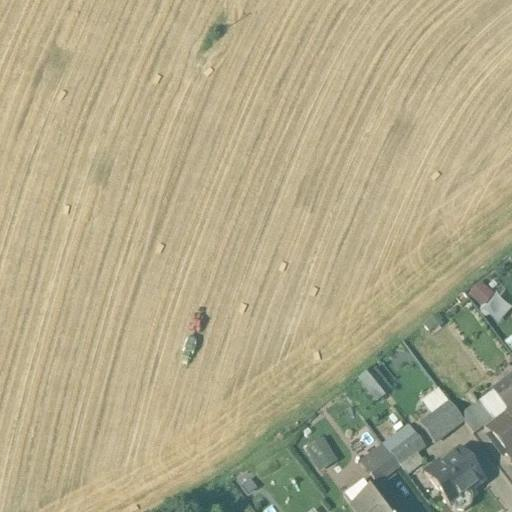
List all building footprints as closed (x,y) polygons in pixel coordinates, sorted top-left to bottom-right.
[(478,283),(467,296),(481,308),(493,295),(478,283)] [(511,336),(503,342),(511,354),(511,336)] [(387,394),(392,388),(372,370),(367,376),(387,394)] [(373,405),(383,399),(367,373),(357,379),(373,405)] [(511,377),(489,395),(505,415),(483,432),(510,466),(511,464),(511,377)] [(464,418),(453,398),(425,417),(436,436),(464,418)] [(422,451),(402,426),(358,460),(378,487),(383,483),(422,451)] [(343,458),(328,435),(310,446),(324,469),(343,458)] [(457,448),(422,472),(449,511),(451,511),(485,489),(457,448)] [(364,481),(341,495),(346,503),(369,489),(364,481)] [(404,511),(383,483),(378,487),(348,509),(350,511),(404,511)]
